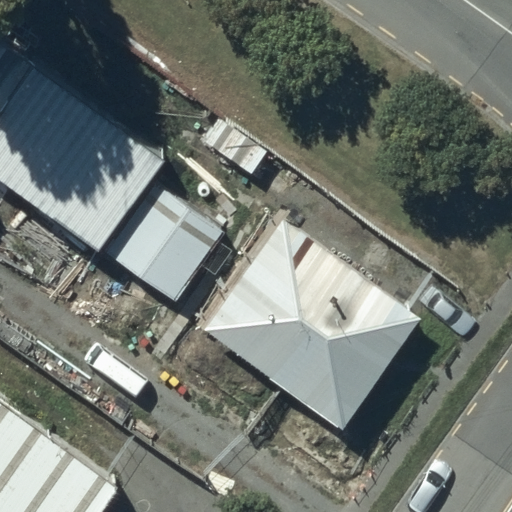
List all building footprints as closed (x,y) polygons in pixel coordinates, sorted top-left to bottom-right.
[(35,59),(0,108),(0,170),(99,244),(166,155),(35,59)] [(217,107),(200,132),(249,166),(267,142),(217,107)] [(157,177),(106,247),(179,299),(230,230),(157,177)] [(418,320),(276,215),(200,317),(342,422),(418,320)] [(0,511),(46,511),(96,445),(0,374),(0,511)]
